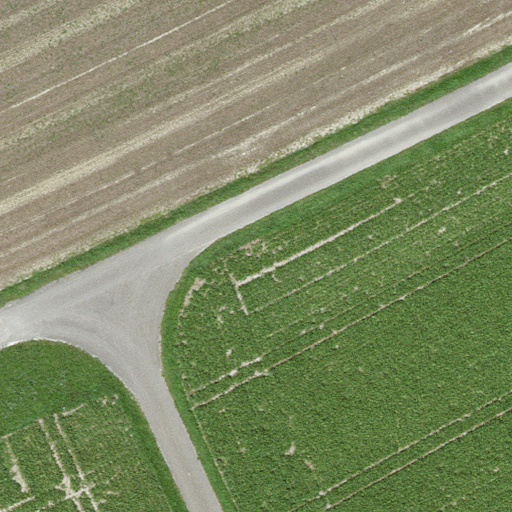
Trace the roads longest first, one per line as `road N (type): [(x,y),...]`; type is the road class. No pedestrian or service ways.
road 1 (track): [(511,84),(0,336)]
road 2 (track): [(103,291),(206,511)]
